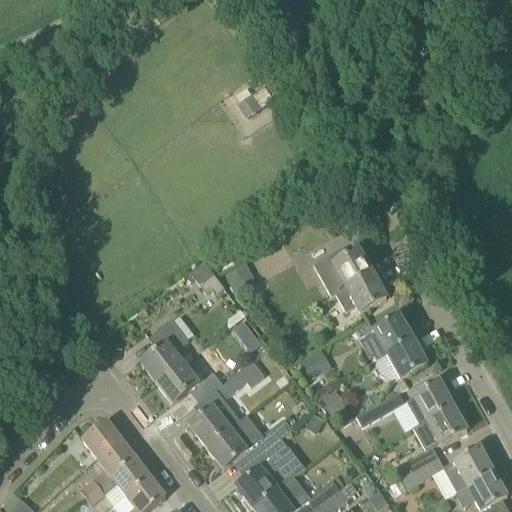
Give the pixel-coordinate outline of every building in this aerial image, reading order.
[(240,110),(248,124),(275,107),(266,93),(240,110)] [(305,166),(292,173),(297,183),(310,175),(309,174),(319,169),(314,161),(305,167),(305,166)] [(365,265),(369,262),(363,251),(348,260),(344,253),(314,269),(332,302),(336,300),(373,279),(365,265)] [(226,294),(216,280),(205,266),(192,276),(208,298),(218,299),(226,294)] [(247,268),(225,280),(236,300),(251,292),(243,277),(250,274),(247,268)] [(360,319),(391,301),(385,290),(381,293),(373,279),(336,300),(345,317),(356,311),(360,319)] [(148,318),(144,312),(137,318),(142,323),(148,318)] [(228,323),(227,329),(229,332),(232,330),(235,328),(245,321),(240,314),(228,323)] [(403,317),(373,334),(377,341),(374,344),(373,348),(374,352),(381,364),(418,343),(403,317)] [(158,389),(183,370),(173,357),(188,346),(172,324),(153,339),(162,351),(141,367),(158,389)] [(243,327),(234,334),(240,343),(250,336),(243,327)] [(390,389),(427,370),(431,367),(425,356),(421,359),(414,346),(381,364),(377,366),(376,369),(381,379),(386,380),(390,389)] [(309,380),(330,369),(321,354),(301,365),(309,380)] [(253,366),(245,372),(223,389),(215,395),(222,405),(247,387),(250,392),(265,381),(253,366)] [(215,395),(222,390),(205,368),(190,380),(183,370),(158,389),(173,408),(194,392),(203,404),(215,395)] [(414,402),(407,405),(419,428),(426,425),(428,427),(454,412),(439,386),(413,400),(414,402)] [(344,421),(330,398),(328,395),(316,403),(333,429),(344,421)] [(403,408),(397,398),(356,421),(362,431),(403,408)] [(239,427),(229,414),(220,421),(213,411),(189,428),(207,452),(239,427)] [(407,470),(411,477),(438,462),(433,453),(443,447),(444,449),(467,435),(454,412),(428,427),(421,431),(414,434),(426,456),(405,467),(407,470)] [(316,438),(325,425),(314,418),(305,431),(316,438)] [(239,427),(207,452),(224,474),(257,448),(263,457),(281,443),(282,444),(293,435),(285,424),(273,433),(263,441),(264,443),(262,444),(246,422),(240,426),(240,427),(239,427)] [(123,446),(107,425),(82,443),(99,465),(123,446)] [(288,452),(282,444),(281,443),(263,457),(271,466),(288,452)] [(99,465),(106,474),(113,484),(137,465),(123,446),(99,465)] [(454,466),(443,472),(444,474),(457,497),(467,492),(494,478),(480,452),(454,466)] [(268,469),(266,467),(236,490),(253,511),(255,511),(278,495),(277,494),(284,489),(292,483),(276,462),(271,466),(268,469)] [(434,480),(444,474),(443,472),(438,462),(411,477),(403,481),(403,482),(402,482),(408,494),(434,480)] [(137,465),(113,484),(119,491),(127,502),(152,483),(137,465)] [(402,471),(401,477),(403,482),(403,481),(411,477),(407,470),(402,471)] [(494,478),(467,492),(478,511),(506,511),(502,504),(508,501),(501,489),(504,487),(505,484),(501,477),(497,476),(494,478)] [(113,511),(152,511),(166,502),(152,483),(127,502),(114,511),(113,511)] [(278,495),(255,511),(300,511),(304,510),(305,511),(317,511),(329,503),(339,495),(340,495),(332,484),(309,502),(311,504),(310,505),(292,483),(284,489),(277,494),(278,495)] [(87,501),(99,492),(93,484),(81,494),(87,501)] [(92,509),(105,499),(99,492),(87,501),(92,509)] [(329,503),(317,511),(338,511),(347,506),(348,505),(341,495),(340,495),(339,495),(329,503)]
